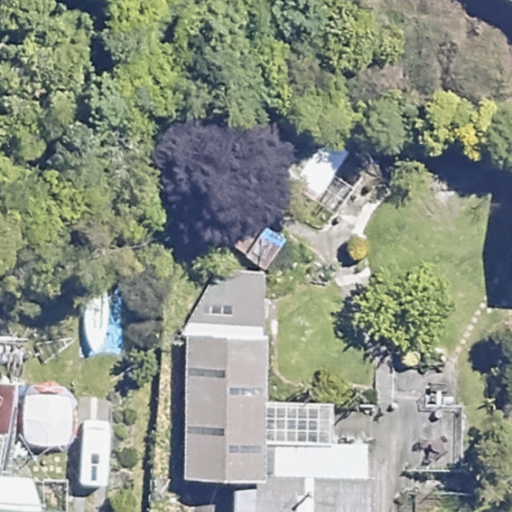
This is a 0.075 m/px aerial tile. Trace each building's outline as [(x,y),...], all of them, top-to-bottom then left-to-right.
[(511,0),(409,0),(511,53),(511,0)] [(341,199),(340,147),(300,148),(301,200),(341,199)] [(511,166),(503,166),(497,295),(511,296),(511,166)] [(260,236),(175,238),(181,486),(232,485),(233,511),(194,511),(369,511),(368,445),(330,446),(329,404),(264,405),(260,236)] [(0,468),(13,468),(13,444),(13,371),(0,371),(0,468)] [(34,511),(35,480),(0,479),(0,511),(34,511)]
